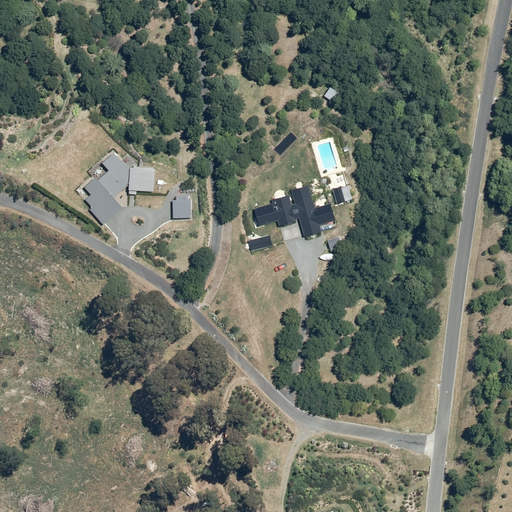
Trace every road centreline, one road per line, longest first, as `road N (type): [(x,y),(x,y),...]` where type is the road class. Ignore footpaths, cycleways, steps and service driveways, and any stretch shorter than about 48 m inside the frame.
road 1 (residential): [(0,198),(163,285),(298,415),(440,446)]
road 2 (residential): [(440,446),(506,0)]
